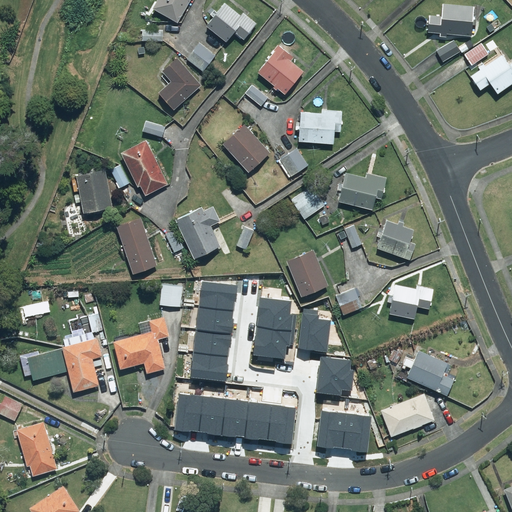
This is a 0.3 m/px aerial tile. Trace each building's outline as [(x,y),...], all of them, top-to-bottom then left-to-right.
[(192,0),(158,0),(153,8),(179,23),(192,0)] [(242,13),(226,1),(209,23),(229,38),(236,29),(246,36),(258,21),(244,11),(242,13)] [(445,2),(444,13),(431,12),(430,29),(443,30),(443,34),(449,34),(449,31),(473,33),(475,4),(445,2)] [(144,27),(144,39),(164,39),(164,27),(144,27)] [(462,50),(455,39),(438,49),(446,60),(462,50)] [(216,55),(202,42),(189,58),(203,70),(216,55)] [(275,47),(278,49),(260,70),(286,92),(305,69),(293,59),(295,56),(279,43),(275,47)] [(467,54),(475,64),(489,53),(482,43),(467,54)] [(471,76),(480,90),(492,81),(500,93),(511,84),(511,62),(505,53),(471,76)] [(164,69),(173,79),(160,90),(176,108),(203,84),(179,55),(164,69)] [(271,96),(254,82),(247,90),(264,104),(271,96)] [(324,109),(324,110),(302,109),(301,138),(335,141),(336,129),(343,129),(344,110),(324,109)] [(165,126),(148,120),(145,131),(162,136),(165,126)] [(272,150),(247,122),(226,141),(251,168),(272,150)] [(149,138),(124,150),(140,183),(143,182),(148,191),(170,181),(149,138)] [(299,147),(282,159),(293,176),(311,164),(299,147)] [(121,162),(112,167),(121,187),(131,182),(121,162)] [(106,166),(79,172),(86,209),(113,204),(106,166)] [(388,176),(368,171),(367,175),(348,171),(341,199),(375,207),(378,194),(383,195),(388,176)] [(293,200),(307,219),(326,204),(312,186),(293,200)] [(203,205),(179,217),(197,254),(221,242),(212,223),(221,218),(214,203),(205,208),(203,205)] [(158,262),(143,215),(120,223),(135,269),(158,262)] [(413,256),(418,241),(412,239),(416,227),(389,217),(379,245),(413,256)] [(256,229),(245,224),(236,243),(247,247),(256,229)] [(356,225),(346,228),(354,249),(364,245),(356,225)] [(176,227),(167,232),(178,252),(186,247),(176,227)] [(330,283),(315,248),(290,258),(305,294),(330,283)] [(190,378),(226,382),(238,285),(202,281),(190,378)] [(417,283),(417,285),(396,282),(391,311),(417,315),(419,303),(431,305),(435,286),(417,283)] [(185,284),(164,283),(163,304),(184,305),(185,284)] [(364,305),(356,286),(339,295),(347,313),(364,305)] [(260,297),(253,355),(286,359),(292,301),(260,297)] [(102,326),(96,307),(83,310),(88,330),(102,326)] [(298,348),(327,352),(331,321),(319,319),(319,315),(303,313),(298,348)] [(148,322),(150,334),(113,343),(120,370),(142,364),(145,374),(162,370),(155,341),(166,338),(162,319),(148,322)] [(98,387),(91,360),(100,358),(96,339),(26,357),(30,376),(31,376),(33,381),(70,371),(75,393),(98,387)] [(403,351),(395,347),(389,358),(398,362),(403,351)] [(449,365),(419,352),(407,378),(447,396),(454,380),(444,376),(449,365)] [(351,361),(320,357),(316,393),(341,395),(342,389),(352,391),(354,370),(350,370),(351,361)] [(314,361),(298,359),(295,381),(311,383),(314,361)] [(5,393),(0,400),(0,409),(15,419),(24,405),(5,393)] [(296,407),(179,393),(175,430),(291,444),(296,407)] [(424,395),(382,410),(391,435),(433,421),(424,395)] [(371,416),(321,410),(317,447),(367,453),(371,416)] [(57,469),(43,423),(18,430),(32,476),(57,469)] [(78,511),(79,511),(63,487),(30,508),(32,511),(78,511)]
